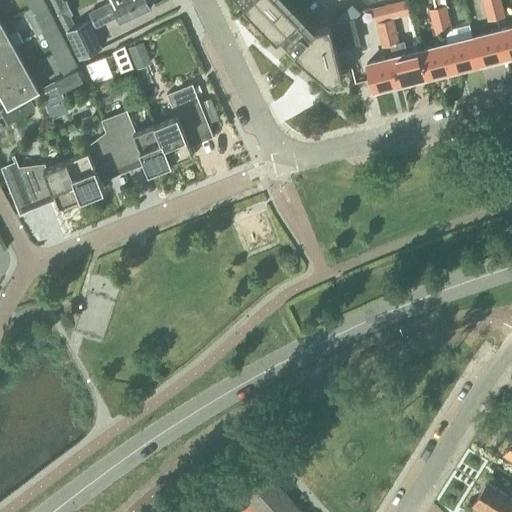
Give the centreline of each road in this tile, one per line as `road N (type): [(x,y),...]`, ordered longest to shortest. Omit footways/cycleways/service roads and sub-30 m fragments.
road 1 (secondary): [(56,511),(223,397),(340,333),(511,268)]
road 2 (residential): [(29,269),(254,175)]
road 3 (residential): [(277,165),(511,105)]
road 4 (residential): [(277,165),(203,0)]
road 5 (residential): [(413,500),(511,350)]
